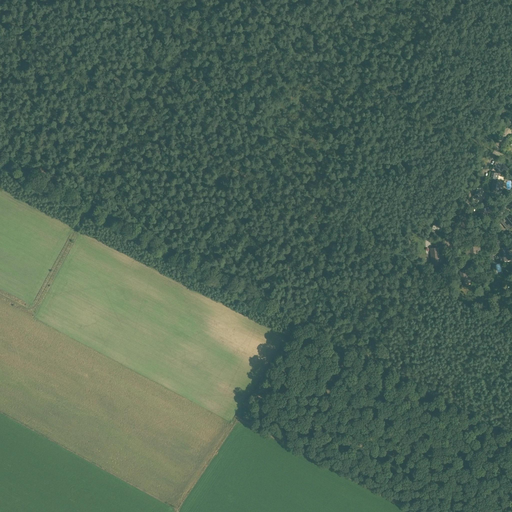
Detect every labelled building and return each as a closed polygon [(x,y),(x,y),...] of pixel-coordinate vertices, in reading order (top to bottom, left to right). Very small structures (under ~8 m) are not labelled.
[(503,162),(499,160),(496,165),(495,167),(498,169),(503,162)] [(492,187),(495,188),(502,189),(504,182),(497,180),(499,173),(492,172),(490,178),(494,179),(492,187)] [(485,204),(485,203),(482,202),(480,211),(484,211),(484,209),(491,211),(492,205),(485,204)] [(500,220),(508,229),(511,225),(511,218),(508,214),(500,220)] [(433,219),(433,221),(434,221),(432,229),(441,231),(443,224),(437,222),(438,220),(433,219)] [(470,247),(465,248),(465,255),(474,254),(473,252),(480,251),(480,246),(473,246),(473,245),(470,245),(470,247)] [(498,248),(501,261),(504,261),(504,259),(510,257),(508,246),(498,248)] [(431,248),(431,254),(433,254),(434,266),(444,265),(443,254),(438,255),(438,247),(431,248)] [(464,279),(465,283),(472,282),(471,278),(469,270),(466,271),(466,269),(459,271),(461,280),(464,279)]
